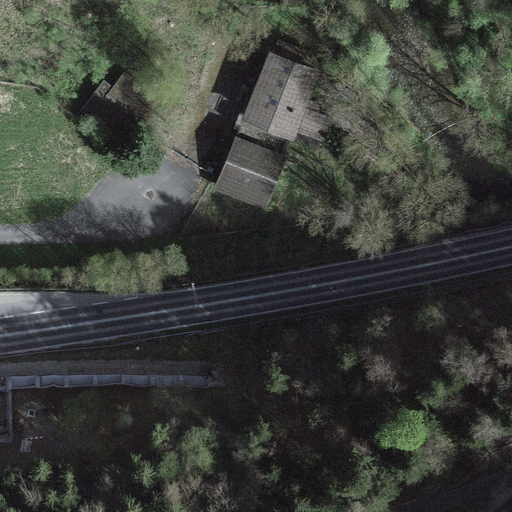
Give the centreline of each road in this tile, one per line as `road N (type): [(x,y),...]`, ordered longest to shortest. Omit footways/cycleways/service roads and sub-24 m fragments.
road 1 (motorway): [(511,245),(372,276),(0,334)]
road 2 (motorway): [(0,412),(187,411),(511,433)]
